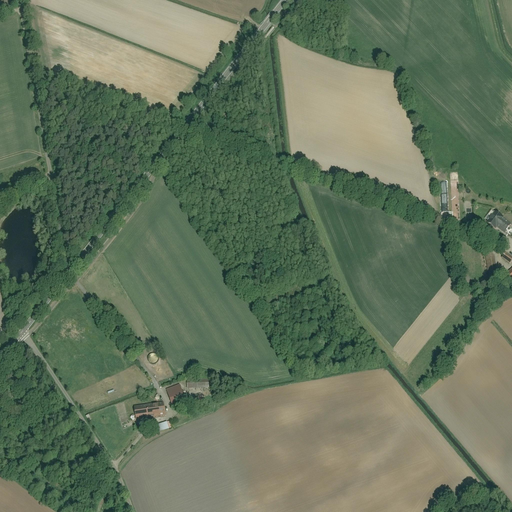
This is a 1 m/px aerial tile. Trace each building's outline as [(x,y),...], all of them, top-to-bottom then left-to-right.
[(506,233),(511,225),(503,218),(504,217),(495,211),(487,222),(495,228),(496,227),(505,233),(506,233)] [(502,258),(510,264),(511,261),(511,256),(506,252),(502,258)] [(492,253),(485,254),(489,284),(500,283),(496,257),(492,253)] [(187,379),(187,389),(211,388),(210,378),(187,379)] [(180,384),(166,389),(173,408),(187,403),(180,384)] [(136,419),(165,415),(163,402),(134,406),(136,419)] [(158,425),(160,431),(169,428),(167,421),(158,425)]
